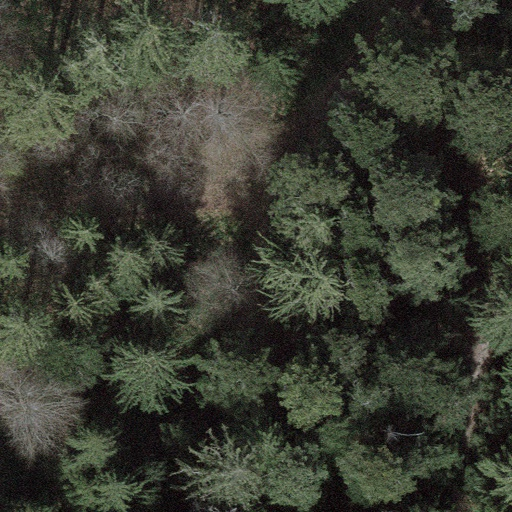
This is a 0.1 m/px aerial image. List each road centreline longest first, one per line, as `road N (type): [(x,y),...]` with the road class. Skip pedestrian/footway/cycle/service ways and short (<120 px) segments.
road 1 (track): [(0,185),(141,188),(349,70),(440,0)]
road 2 (track): [(454,511),(511,281)]
